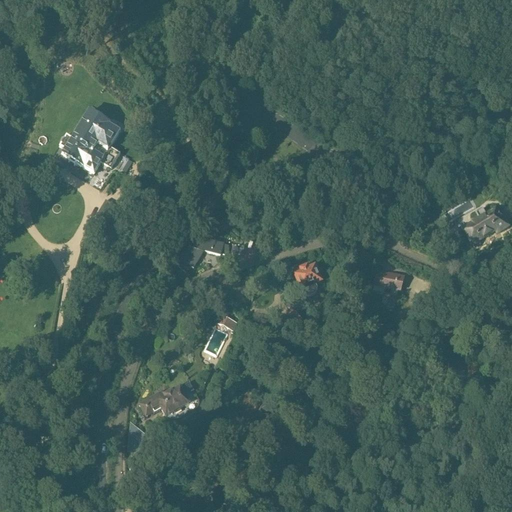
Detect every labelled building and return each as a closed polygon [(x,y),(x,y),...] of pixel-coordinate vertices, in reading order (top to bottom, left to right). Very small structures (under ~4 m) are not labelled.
[(108,127),(88,115),(82,125),(81,125),(80,125),(79,126),(78,127),(77,129),(77,130),(78,131),(72,140),(66,137),(65,139),(64,139),(63,140),(62,140),(61,141),(60,142),(60,143),(60,145),(61,146),(59,148),(65,152),(62,157),(93,177),(101,165),(111,172),(120,156),(110,150),(119,135),(120,133),(118,131),(116,129),(114,128),(112,127),(110,127),(108,127)] [(9,178),(5,186),(10,189),(15,180),(9,178)] [(117,210),(105,203),(95,220),(106,227),(117,210)] [(470,225),(460,230),(470,247),(474,250),(481,246),(480,244),(495,235),(496,237),(511,229),(504,217),(501,219),(495,209),(484,215),(482,211),(476,214),(479,220),(470,225)] [(227,257),(229,248),(224,247),(224,246),(196,240),(193,251),(188,248),(176,268),(187,275),(190,269),(194,271),(204,254),(221,259),(221,256),(227,257)] [(360,263),(353,262),(350,274),(357,276),(360,263)] [(300,269),(292,272),(301,291),(306,289),(308,294),(317,291),(315,285),(320,283),(314,269),(307,272),(306,270),(301,272),(300,269)] [(377,272),(373,287),(374,287),(385,290),(384,295),(396,298),(397,293),(400,294),(404,279),(377,272)] [(291,314),(284,320),(294,331),(302,324),(296,317),(300,314),(293,305),(288,310),(291,314)] [(218,326),(233,333),(237,325),(222,318),(218,326)] [(446,350),(440,354),(445,364),(452,360),(446,350)] [(162,394),(139,407),(145,419),(160,411),(164,419),(169,416),(185,407),(185,408),(189,405),(180,389),(164,398),(162,394)] [(129,435),(126,442),(135,449),(137,442),(129,435)]
